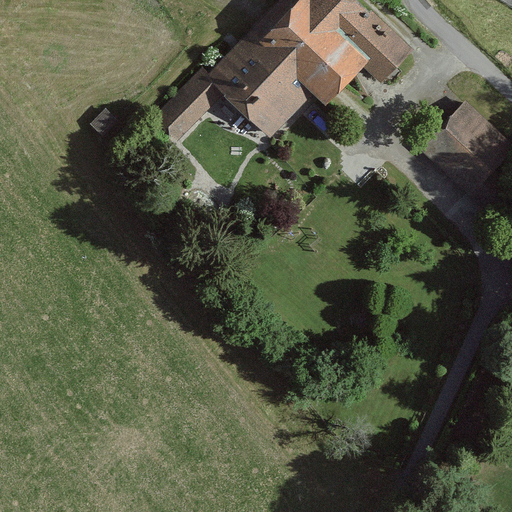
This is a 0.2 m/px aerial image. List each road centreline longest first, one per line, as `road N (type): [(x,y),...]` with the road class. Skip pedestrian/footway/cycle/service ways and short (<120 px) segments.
road 1 (unclassified): [(393,511),(511,257)]
road 2 (unclassified): [(511,93),(414,0)]
